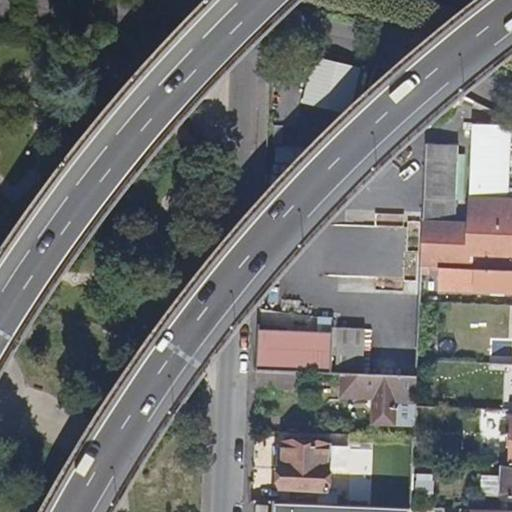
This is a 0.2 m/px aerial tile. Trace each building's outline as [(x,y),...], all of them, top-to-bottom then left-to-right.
[(314,60),(293,56),(280,68),(283,69),(282,109),(296,109),(298,70),(313,70),(314,60)] [(425,222),(424,269),(444,270),(511,272),(511,203),(502,203),(506,127),(475,126),(471,224),(457,224),(425,222)] [(429,148),(425,222),(457,224),(459,149),(429,148)] [(328,224),(326,274),(404,276),(406,226),(328,224)] [(511,272),(444,270),(444,291),(511,293),(511,272)] [(366,371),(367,331),(340,330),(339,370),(366,371)] [(259,372),(286,373),(334,376),(337,335),(261,332),(259,372)] [(286,373),(259,372),(259,388),(286,389),(286,373)] [(417,428),(418,408),(419,380),(344,376),(343,399),(375,400),(374,426),(417,428)] [(285,444),(283,503),(338,506),(339,490),(330,489),(331,446),(285,444)] [(511,462),(505,462),(505,477),(484,476),(484,498),(511,499),(511,462)] [(433,483),(415,483),(414,501),(433,501),(433,483)] [(413,511),(414,509),(338,506),(283,503),(275,503),(274,511),(413,511)]
